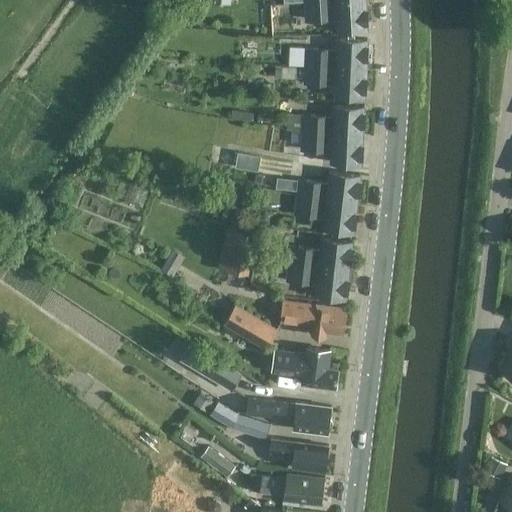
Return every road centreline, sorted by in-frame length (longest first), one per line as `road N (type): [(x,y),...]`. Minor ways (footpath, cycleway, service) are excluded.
road 1 (secondary): [(349,511),(389,180),(394,0)]
road 2 (residential): [(456,511),(511,80)]
